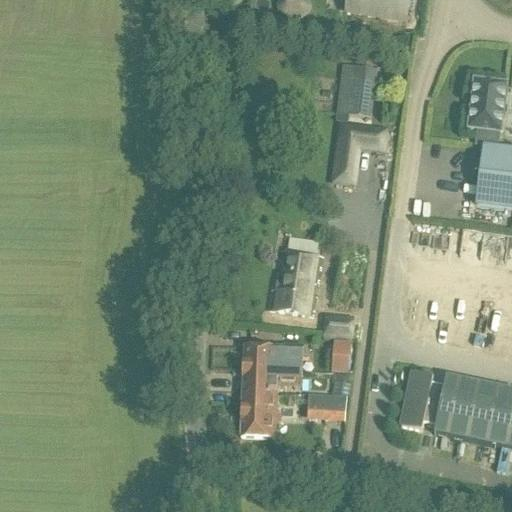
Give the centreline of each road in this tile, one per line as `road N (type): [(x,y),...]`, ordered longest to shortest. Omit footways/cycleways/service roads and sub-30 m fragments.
road 1 (tertiary): [(192,479),(181,159),(190,0)]
road 2 (unclassified): [(461,8),(421,74),(387,345)]
road 3 (residential): [(363,511),(192,479)]
